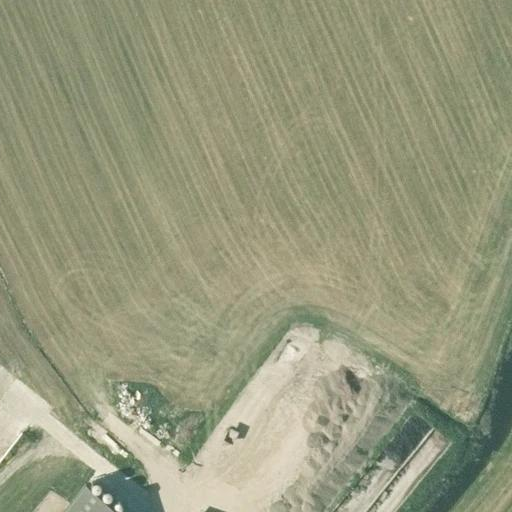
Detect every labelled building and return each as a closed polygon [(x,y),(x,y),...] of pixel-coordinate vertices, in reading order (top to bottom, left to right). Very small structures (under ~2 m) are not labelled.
[(206,357),(154,415),(176,435),(228,377),(206,357)] [(260,366),(205,453),(220,463),(276,376),(260,366)] [(327,370),(263,458),(273,465),(267,473),(282,483),(347,393),(341,389),(345,383),(327,370)] [(379,391),(274,511),(325,511),(358,475),(374,489),(379,483),(372,477),(377,472),(363,460),(404,413),(379,391)] [(420,443),(432,454),(439,446),(427,436),(420,443)] [(120,511),(85,484),(63,511),(120,511)]
